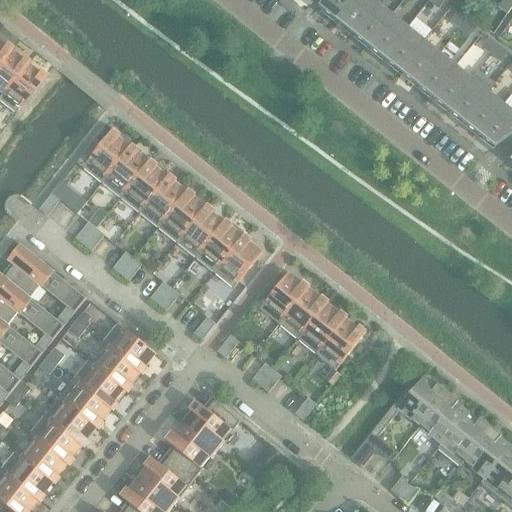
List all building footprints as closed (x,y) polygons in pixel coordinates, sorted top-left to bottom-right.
[(335,21),(352,0),(325,0),(319,8),(327,15),(326,16),(334,23),(335,21)] [(350,36),(351,34),(376,3),(372,0),(352,0),(335,21),(343,27),(342,29),(350,36)] [(439,9),(446,1),(445,0),(431,0),(430,2),(439,9)] [(508,15),(511,8),(511,3),(506,0),(504,0),(499,9),(508,15)] [(367,47),(392,16),(376,3),(351,34),(359,40),(358,42),(366,48),(367,47)] [(460,30),(467,21),(457,14),(450,23),(460,30)] [(382,61),(383,59),(408,28),(392,16),(367,47),(375,53),(374,54),(382,61)] [(469,38),(476,29),(467,21),(460,30),(469,38)] [(398,74),(399,72),(424,41),(408,28),(383,59),(391,66),(390,67),(398,74)] [(492,55),(498,47),(489,39),(482,48),(492,55)] [(416,85),(441,54),(424,41),(399,72),(407,79),(406,80),(414,87),(416,85)] [(3,47),(0,44),(0,62),(9,51),(10,52),(12,50),(5,45),(3,47)] [(501,63),(508,54),(498,47),(492,55),(501,63)] [(20,60),(10,52),(9,51),(0,62),(0,93),(1,95),(2,95),(26,65),(27,65),(28,63),(22,58),(20,60)] [(431,98),(457,67),(441,54),(416,85),(423,91),(422,93),(430,100),(431,98)] [(37,74),(27,65),(26,65),(2,95),(1,95),(0,96),(0,103),(15,115),(45,77),(39,71),(37,74)] [(446,112),(447,111),(473,79),(457,67),(431,98),(439,104),(438,106),(446,112)] [(463,123),(488,92),(493,86),(477,74),(473,79),(447,111),(455,117),(454,118),(462,125),(463,123)] [(478,138),(479,136),(504,105),(488,92),(463,123),(471,130),(470,131),(478,138)] [(511,133),(510,132),(511,129),(511,110),(504,105),(479,136),(487,142),(486,144),(493,150),(494,148),(495,149),(496,149),(511,136),(511,133)] [(77,164),(102,185),(131,149),(130,148),(119,139),(120,137),(113,131),(107,139),(102,145),(96,140),(77,164)] [(101,134),(96,140),(102,145),(107,139),(101,134)] [(132,146),(130,148),(131,149),(102,185),(121,200),(150,163),(149,163),(138,154),(139,152),(132,146)] [(151,161),(149,163),(150,163),(121,200),(140,215),(168,178),(156,169),(158,167),(151,161)] [(169,176),(168,178),(140,215),(158,230),(187,193),(175,184),(177,182),(169,176)] [(72,191),(62,203),(77,215),(87,203),(72,191)] [(158,230),(177,244),(206,208),(205,208),(194,199),(196,197),(188,191),(187,193),(158,230)] [(52,195),(40,211),(48,217),(60,201),(52,195)] [(207,206),(205,208),(206,208),(177,244),(196,260),(225,223),(224,223),(213,214),(214,212),(207,206)] [(226,221),(224,223),(225,223),(196,260),(215,274),(244,238),(243,238),(231,229),(233,227),(226,221)] [(76,239),(84,246),(96,230),(88,224),(76,239)] [(104,237),(96,230),(84,246),(92,252),(104,237)] [(244,236),(243,238),(244,238),(215,274),(234,290),(263,254),(250,244),(252,242),(244,236)] [(14,266),(4,279),(28,298),(38,285),(67,309),(57,322),(64,328),(87,300),(20,246),(8,261),(14,266)] [(113,269),(121,276),(134,260),(126,254),(113,269)] [(142,267),(134,260),(121,276),(129,282),(142,267)] [(289,274),(260,310),(279,326),(284,320),(308,290),(309,290),(310,288),(303,282),(301,285),(289,274)] [(0,321),(6,326),(16,313),(46,336),(35,349),(42,355),(64,328),(57,322),(28,298),(4,279),(0,275),(0,321)] [(151,299),(159,306),(171,290),(163,284),(151,299)] [(179,297),(171,290),(159,306),(167,312),(179,297)] [(279,326),(298,341),(327,305),(329,303),(322,297),(320,300),(309,290),(308,290),(284,320),(279,326)] [(327,305),(298,341),(317,356),(346,320),(348,318),(340,312),(339,315),(327,305)] [(84,313),(76,322),(86,330),(94,320),(84,313)] [(203,341),(216,325),(208,319),(195,335),(203,341)] [(358,329),(346,320),(317,356),(336,371),(367,333),(359,327),(358,329)] [(0,344),(24,363),(13,376),(20,382),(21,382),(42,355),(35,349),(6,326),(0,321),(0,344)] [(78,340),(86,330),(76,322),(69,332),(78,340)] [(102,344),(108,349),(109,348),(141,374),(140,375),(142,376),(148,369),(146,368),(156,355),(118,325),(102,344)] [(231,337),(218,353),(226,360),(239,344),(231,337)] [(109,348),(108,349),(95,366),(94,366),(126,392),(126,393),(128,394),(133,388),(131,386),(140,375),(141,374),(109,348)] [(55,349),(47,359),(57,367),(65,357),(55,349)] [(49,376),(57,367),(47,359),(39,368),(49,376)] [(89,361),(74,380),(112,410),(111,411),(113,413),(119,406),(117,404),(126,393),(126,392),(94,366),(95,366),(89,361)] [(253,381),(261,387),(274,370),(266,364),(253,381)] [(0,389),(2,391),(0,392),(0,407),(5,401),(13,391),(20,382),(13,376),(0,365),(0,389)] [(282,377),(274,370),(261,387),(269,394),(282,377)] [(401,411),(421,427),(448,394),(437,385),(434,389),(423,379),(414,392),(410,389),(411,388),(410,387),(351,460),(362,469),(373,456),(393,463),(399,455),(378,438),(401,411)] [(102,423),(111,411),(112,410),(74,380),(59,398),(97,429),(99,431),(104,424),(102,423)] [(21,382),(20,382),(13,391),(23,399),(31,390),(21,382)] [(15,409),(23,399),(13,391),(5,401),(15,409)] [(459,402),(448,394),(421,427),(442,444),(443,444),(467,414),(456,406),(459,402)] [(59,398),(45,417),(83,447),(82,448),(84,449),(89,442),(87,441),(97,429),(59,398)] [(317,406),(308,399),(296,415),(304,422),(317,406)] [(191,413),(183,424),(218,452),(225,443),(223,441),(231,432),(233,433),(241,423),(214,402),(207,411),(196,403),(189,411),(191,413)] [(478,423),(467,414),(443,444),(442,444),(438,449),(461,468),(465,462),(492,428),(481,419),(478,423)] [(30,435),(35,440),(36,439),(68,465),(67,466),(70,467),(75,461),(73,459),(82,448),(83,447),(45,417),(30,435)] [(176,450),(169,458),(196,480),(203,470),(201,468),(209,458),(211,460),(218,452),(183,424),(174,434),(172,433),(165,441),(176,450)] [(502,437),(492,428),(465,462),(485,478),(486,479),(510,449),(499,440),(502,437)] [(36,439),(35,440),(22,457),(21,458),(53,483),(53,484),(55,486),(60,479),(58,477),(67,466),(68,465),(36,439)] [(511,450),(510,449),(486,479),(485,478),(481,484),(503,502),(511,490),(511,450)] [(44,496),(53,484),(53,483),(21,458),(22,457),(16,452),(1,471),(39,502),(38,502),(40,504),(46,497),(44,496)] [(146,469),(138,480),(173,508),(180,499),(178,498),(186,488),(188,490),(196,480),(169,458),(162,467),(151,459),(144,468),(146,469)] [(254,462),(245,473),(255,481),(264,470),(254,462)] [(30,511),(38,502),(39,502),(1,471),(0,472),(0,501),(13,511),(30,511)] [(391,492),(399,499),(409,487),(403,477),(391,492)] [(131,506),(126,511),(169,511),(173,508),(138,480),(129,491),(127,489),(120,498),(131,506)] [(420,491),(409,487),(399,499),(408,506),(420,491)] [(442,511),(459,511),(463,507),(453,499),(441,490),(436,497),(444,509),(442,511)] [(511,490),(503,502),(511,508),(511,490)] [(459,492),(453,499),(463,507),(469,499),(459,492)] [(232,493),(225,502),(233,508),(240,500),(232,493)]
